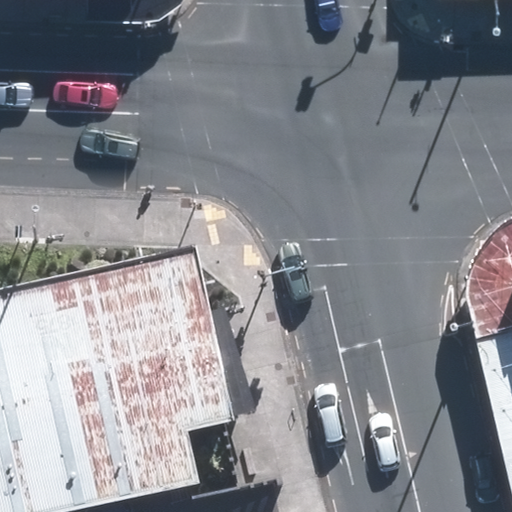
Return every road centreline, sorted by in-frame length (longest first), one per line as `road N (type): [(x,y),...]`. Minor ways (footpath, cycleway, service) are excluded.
road 1 (secondary): [(411,511),(319,117)]
road 2 (secondary): [(0,107),(319,117)]
road 3 (secondary): [(319,117),(511,124)]
